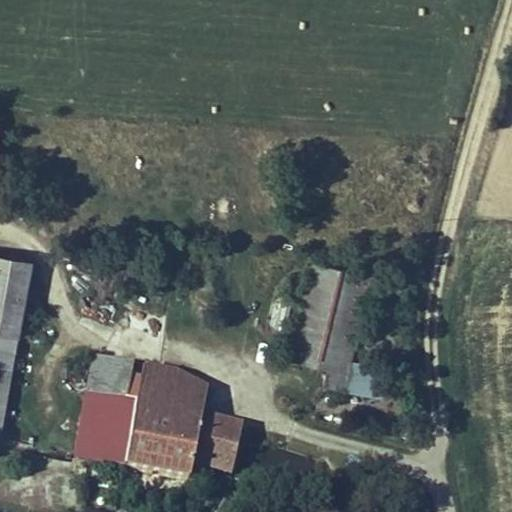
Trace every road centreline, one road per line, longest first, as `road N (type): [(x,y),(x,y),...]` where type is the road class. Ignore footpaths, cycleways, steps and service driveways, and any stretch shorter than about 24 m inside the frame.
road 1 (track): [(424,466),(426,308),(510,0)]
road 2 (unclassified): [(434,511),(424,466),(262,409)]
